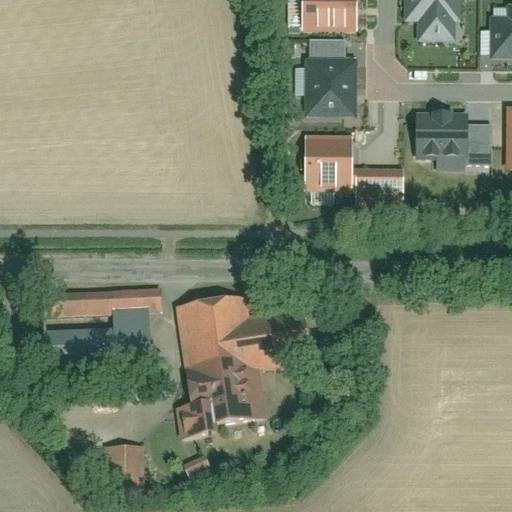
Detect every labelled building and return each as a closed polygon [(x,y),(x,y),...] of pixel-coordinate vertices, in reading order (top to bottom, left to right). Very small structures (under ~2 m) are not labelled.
[(305,0),(306,31),(357,31),(357,0),(305,0)] [(460,0),(404,0),(404,23),(416,23),(416,45),(453,45),(453,23),(460,23),(460,0)] [(511,8),(491,8),(490,63),(511,63),(511,8)] [(312,46),(312,68),(344,68),(344,46),(312,46)] [(312,117),(353,117),(352,68),(344,68),(312,68),(312,117)] [(511,109),(501,110),(501,175),(511,175),(511,109)] [(461,118),(411,117),(410,164),(460,165),(461,118)] [(307,141),(306,196),(355,196),(356,142),(307,141)] [(462,170),(488,170),(488,158),(462,158),(462,170)] [(43,299),(48,395),(153,390),(150,318),(163,317),(162,292),(43,299)] [(248,301),(178,312),(194,412),(174,415),(179,444),(222,438),(220,428),(266,421),(259,377),(315,368),(307,320),(252,329),(248,301)] [(107,498),(146,498),(146,451),(107,451),(107,498)] [(186,476),(193,493),(218,482),(211,465),(186,476)]
